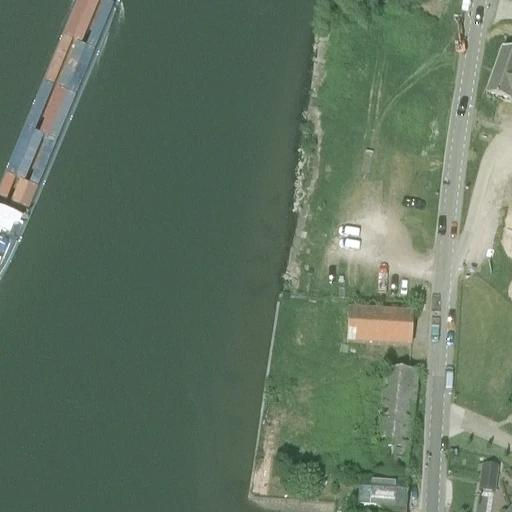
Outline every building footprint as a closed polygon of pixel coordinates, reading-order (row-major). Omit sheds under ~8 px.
[(511,53),(504,51),(487,96),(511,105),(511,104),(511,53)] [(410,348),(412,314),(348,311),(346,345),(410,348)] [(409,475),(417,373),(384,371),(376,473),(409,475)] [(481,466),(480,474),(496,476),(497,468),(481,466)] [(480,474),(479,483),(495,485),(496,476),(480,474)] [(358,507),(382,508),(381,511),(405,511),(408,484),(360,481),(358,507)] [(494,493),(495,485),(479,483),(478,491),(494,493)]
